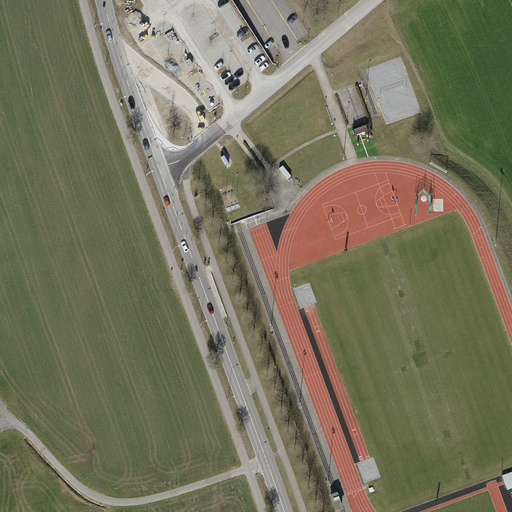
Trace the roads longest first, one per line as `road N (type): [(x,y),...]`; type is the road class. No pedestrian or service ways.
road 1 (secondary): [(102,0),(283,511)]
road 2 (track): [(1,415),(104,500),(133,502),(250,467)]
